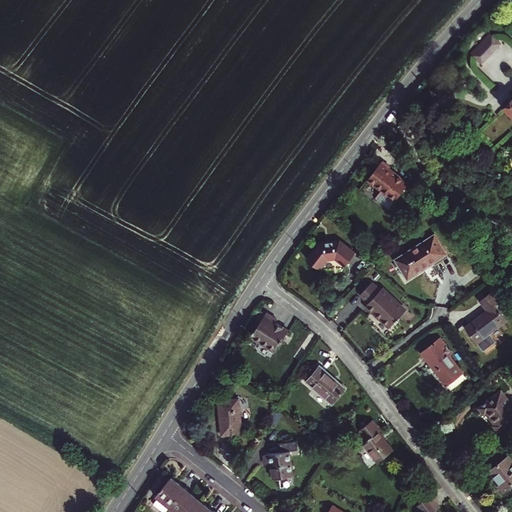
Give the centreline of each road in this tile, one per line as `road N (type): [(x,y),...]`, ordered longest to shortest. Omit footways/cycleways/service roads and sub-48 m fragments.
road 1 (tertiary): [(481,0),(392,102),(260,280)]
road 2 (residential): [(260,280),(338,346),(470,511)]
road 3 (tertiary): [(260,280),(165,431)]
road 4 (unknown): [(363,377),(439,318),(448,301),(447,256)]
road 5 (residential): [(263,511),(165,431)]
